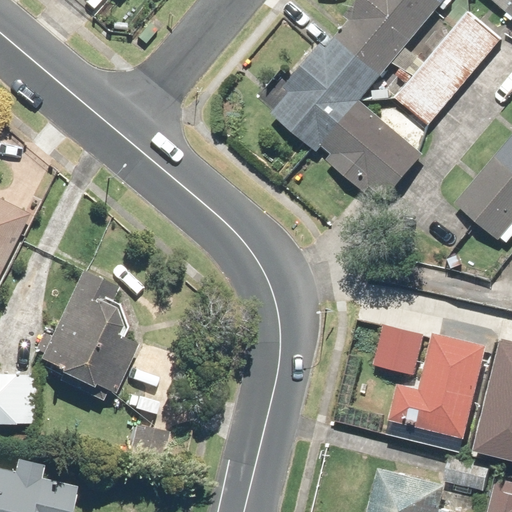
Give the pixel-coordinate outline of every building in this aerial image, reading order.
[(511,0),(361,0),(354,9),(360,14),(332,47),(326,42),(290,83),(300,91),(282,112),(372,190),(377,184),(392,197),(432,151),(369,98),(453,0),(498,0),(511,11),(511,144),(463,201),(505,236),(511,227),(511,0)] [(506,39),(473,10),(400,96),(433,125),(506,39)] [(0,268),(29,206),(0,192),(0,268)] [(112,401),(141,339),(128,301),(73,275),(37,349),(50,355),(43,369),(112,401)] [(421,375),(432,329),(390,320),(380,365),(421,375)] [(489,342),(440,334),(431,386),(406,382),(400,421),(474,433),(489,342)] [(511,334),(508,334),(484,445),(511,450),(511,334)] [(0,419),(41,421),(42,373),(0,372),(0,419)] [(168,428),(136,426),(134,447),(166,449),(168,428)] [(76,511),(84,483),(47,474),(51,459),(24,452),(21,467),(0,461),(0,511),(76,511)] [(494,460),(457,453),(451,481),(488,488),(494,460)] [(447,511),(455,485),(389,468),(378,511),(447,511)] [(511,511),(511,479),(503,477),(495,511),(511,511)]
